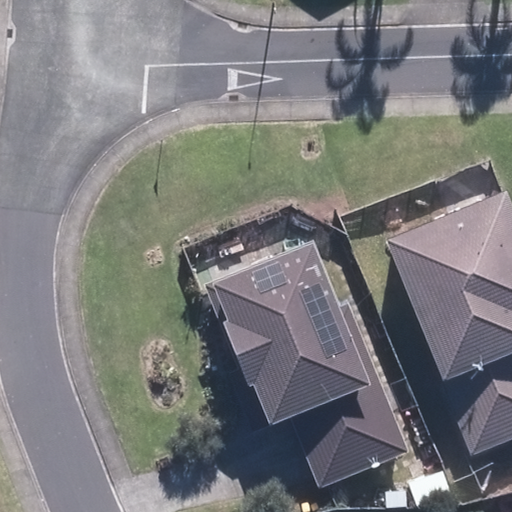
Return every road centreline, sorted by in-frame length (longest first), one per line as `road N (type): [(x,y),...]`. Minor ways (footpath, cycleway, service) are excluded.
road 1 (residential): [(511,55),(44,62)]
road 2 (residential): [(44,62),(18,284),(63,470),(82,511)]
